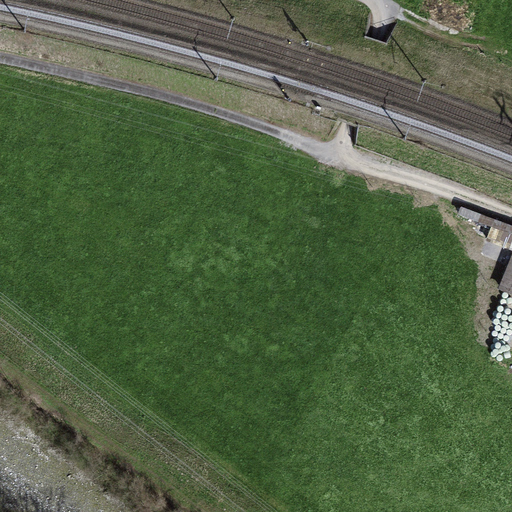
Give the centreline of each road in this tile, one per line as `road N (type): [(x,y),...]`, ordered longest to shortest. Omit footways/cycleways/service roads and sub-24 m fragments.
road 1 (track): [(0,57),(248,121),(511,222)]
road 2 (track): [(375,0),(383,16),(337,153)]
